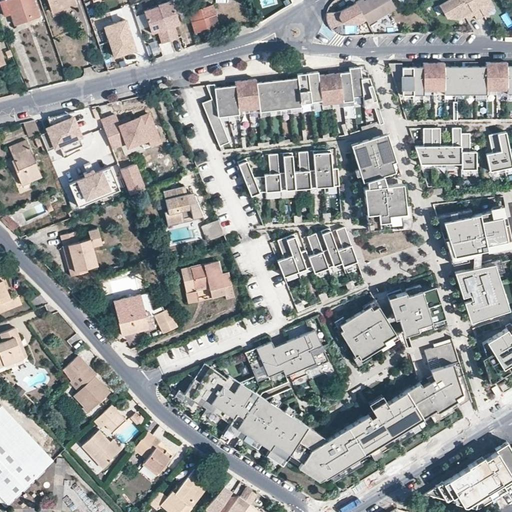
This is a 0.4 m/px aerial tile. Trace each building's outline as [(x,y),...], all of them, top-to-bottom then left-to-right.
[(9,0),(7,1),(7,0),(4,0),(0,2),(6,16),(12,15),(15,24),(40,15),(34,0),(9,0)] [(75,0),(49,0),(54,12),(77,4),(75,0)] [(366,0),(365,1),(363,0),(359,0),(356,2),(367,20),(369,23),(395,8),(391,0),(366,0)] [(470,17),(475,15),(478,13),(479,14),(481,18),(485,15),(484,13),(488,10),(495,6),(491,0),(448,0),(441,5),(448,17),(463,16),(468,13),(470,17)] [(173,1),(158,6),(170,40),(178,37),(174,25),(180,23),(173,1)] [(367,20),(356,2),(340,12),(328,12),(328,19),(338,32),(344,21),(347,26),(358,24),(367,20)] [(274,3),(264,6),(268,19),(278,15),(274,3)] [(196,32),(219,25),(213,5),(190,13),(196,32)] [(170,40),(158,6),(144,11),(151,33),(158,31),(162,43),(170,40)] [(105,27),(110,41),(131,34),(126,20),(105,27)] [(131,34),(110,41),(115,56),(136,49),(131,34)] [(150,43),(153,55),(160,53),(157,41),(150,43)] [(390,63),(400,94),(425,94),(425,90),(447,89),(447,94),(489,93),(489,89),(509,89),(509,93),(511,92),(511,65),(509,65),(509,61),(487,61),(487,65),(446,66),(446,62),(425,62),(425,66),(404,66),(404,62),(390,63)] [(361,78),(359,66),(349,67),(349,71),(318,75),(318,71),(297,74),(297,78),(256,82),(256,79),(234,81),(235,85),(215,88),(214,84),(206,85),(212,99),(202,103),(220,145),(229,142),(218,116),(238,114),(237,109),(258,107),(259,111),(300,106),(300,101),(321,98),(321,104),(352,100),(352,96),(363,94),(364,107),(373,106),(379,124),(383,123),(368,77),(361,78)] [(60,114),(47,117),(52,129),(40,134),(48,151),(59,146),(64,158),(80,151),(74,141),(65,119),(62,120),(60,114)] [(118,126),(114,115),(99,121),(110,149),(125,143),(127,147),(146,139),(149,146),(159,142),(147,114),(118,126)] [(74,115),(65,119),(74,141),(84,136),(74,115)] [(32,120),(22,122),(27,137),(38,132),(32,120)] [(416,145),(421,163),(461,162),(461,169),(477,169),(477,151),(471,151),(471,133),(462,133),(462,128),(454,128),(454,145),(442,146),(442,128),(425,128),(425,145),(416,145)] [(97,143),(105,139),(101,130),(92,134),(97,143)] [(393,160),(396,159),(387,130),(351,142),(363,177),(367,176),(367,183),(364,184),(367,219),(406,215),(403,181),(387,182),(384,172),(396,169),(393,160)] [(511,148),(510,149),(506,132),(489,135),(493,153),(486,154),(489,170),(511,165),(511,148)] [(42,176),(27,140),(9,147),(18,166),(15,167),(22,184),(42,176)] [(237,159),(249,193),(258,189),(340,183),(338,166),(333,166),(331,147),(314,148),(315,167),(310,167),(309,148),(299,149),(300,168),(294,169),(293,149),(284,150),(285,169),(280,170),(278,150),(269,151),(270,170),(265,171),(265,173),(252,174),(245,156),(237,159)] [(134,165),(119,171),(130,196),(144,190),(134,165)] [(120,188),(110,166),(95,173),(93,169),(83,173),(85,177),(69,184),(80,207),(89,203),(87,198),(109,188),(111,193),(120,188)] [(165,192),(169,211),(166,212),(166,213),(169,224),(194,219),(193,218),(204,215),(196,194),(189,196),(187,187),(176,189),(176,187),(164,190),(165,192)] [(169,211),(165,192),(157,194),(162,214),(166,213),(166,212),(169,211)] [(445,238),(452,259),(468,256),(467,249),(501,243),(500,238),(507,237),(503,213),(495,214),(494,210),(442,219),(447,237),(445,238)] [(8,214),(1,220),(14,231),(20,224),(8,214)] [(211,235),(213,239),(225,234),(220,220),(207,225),(211,235)] [(283,254),(276,257),(283,273),(311,263),(313,269),(340,259),(342,263),(356,257),(344,223),(335,226),(342,244),(337,246),(329,224),(320,227),(327,245),(322,247),(315,229),(306,232),(313,250),(307,252),(305,246),(300,248),(293,230),(277,236),(283,254)] [(75,268),(70,269),(72,276),(88,272),(87,268),(99,264),(93,246),(103,243),(99,229),(89,231),(91,238),(79,241),(76,231),(60,235),(63,246),(69,244),(75,268)] [(63,246),(70,269),(75,268),(69,244),(63,246)] [(225,286),(232,285),(229,272),(223,273),(220,260),(181,270),(189,303),(199,300),(197,289),(210,286),(213,297),(227,294),(225,286)] [(495,262),(456,270),(458,279),(462,278),(474,312),(488,307),(490,314),(505,309),(500,296),(506,294),(495,262)] [(7,278),(3,271),(0,271),(0,311),(22,303),(19,295),(12,297),(10,292),(4,279),(7,278)] [(462,278),(458,279),(471,320),(490,314),(488,307),(474,312),(462,278)] [(443,313),(433,282),(404,291),(402,288),(388,292),(400,330),(415,326),(413,322),(443,313)] [(235,297),(232,285),(225,286),(227,294),(228,298),(235,297)] [(119,321),(123,320),(127,334),(155,327),(153,319),(148,309),(153,308),(149,292),(114,301),(119,321)] [(506,294),(500,296),(505,309),(511,307),(506,294)] [(345,320),(348,325),(340,330),(355,355),(364,349),(367,354),(386,342),(384,339),(396,332),(378,305),(373,308),(370,304),(345,320)] [(154,314),(162,333),(177,326),(169,308),(154,314)] [(336,326),(340,330),(348,325),(345,320),(336,326)] [(511,323),(483,341),(487,353),(483,355),(491,381),(511,368),(509,364),(511,362),(511,323)] [(15,336),(20,334),(17,327),(1,333),(4,340),(0,341),(0,366),(23,357),(15,336)] [(275,442),(291,452),(308,425),(255,389),(258,385),(269,381),(266,374),(280,367),(283,373),(288,371),(292,380),(309,373),(307,370),(329,360),(315,328),(275,346),(272,340),(245,352),(255,375),(240,382),(230,375),(228,377),(211,367),(203,380),(196,376),(186,392),(231,422),(221,437),(229,442),(244,419),(251,423),(246,431),(271,448),(275,442)] [(397,335),(396,332),(384,339),(386,342),(397,335)] [(28,355),(20,334),(15,336),(23,357),(28,355)] [(308,425),(291,452),(309,465),(306,470),(321,479),(456,395),(453,386),(467,382),(453,339),(424,348),(432,373),(426,376),(429,380),(422,384),(420,380),(387,400),(385,397),(372,406),(374,409),(328,438),(308,425)] [(364,349),(355,355),(358,360),(367,354),(364,349)] [(91,371),(93,369),(80,353),(64,367),(74,378),(77,375),(85,384),(81,388),(74,394),(85,406),(83,407),(88,412),(110,391),(95,375),(91,371)] [(203,380),(211,367),(205,363),(196,376),(203,380)] [(72,379),(81,388),(85,384),(77,375),(74,378),(72,379)] [(497,385),(491,388),(497,396),(502,392),(497,385)] [(369,400),(372,406),(385,397),(382,392),(369,400)] [(125,418),(112,403),(94,420),(101,428),(105,424),(111,430),(125,418)] [(52,460),(1,406),(0,407),(0,495),(7,503),(52,460)] [(139,424),(141,422),(137,417),(140,415),(137,411),(132,416),(139,424)] [(137,417),(141,422),(146,418),(142,413),(140,415),(137,417)] [(244,419),(238,427),(246,431),(251,423),(244,419)] [(111,441),(99,429),(82,445),(103,468),(112,460),(110,458),(123,447),(114,438),(111,441)] [(162,440),(149,430),(134,449),(147,459),(142,464),(157,474),(172,455),(167,450),(165,452),(157,446),(162,440)] [(436,485),(425,492),(479,505),(511,485),(511,447),(507,439),(495,447),(497,449),(484,457),(483,454),(468,464),(469,465),(444,481),(443,479),(435,484),(436,485)] [(299,466),(306,470),(309,465),(303,460),(299,466)] [(178,511),(187,502),(192,506),(205,490),(195,482),(202,473),(196,468),(178,488),(175,493),(172,490),(167,496),(160,490),(149,502),(157,509),(161,504),(170,511),(178,511)] [(229,489),(224,485),(206,507),(213,511),(253,511),(256,508),(250,503),(241,497),(239,495),(235,501),(228,497),(230,493),(228,491),(229,489)] [(248,487),(241,497),(250,503),(257,493),(248,487)] [(186,511),(192,506),(187,502),(178,511),(186,511)]
